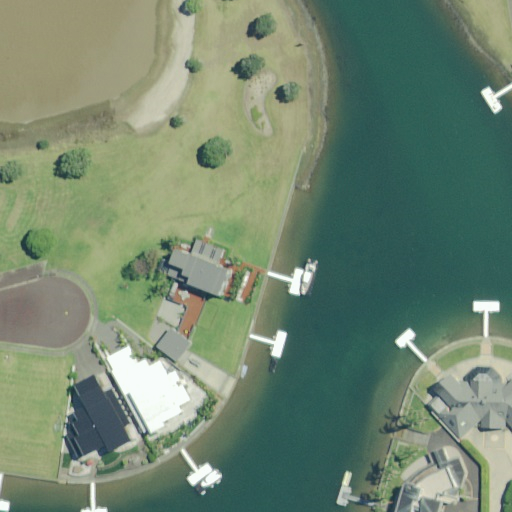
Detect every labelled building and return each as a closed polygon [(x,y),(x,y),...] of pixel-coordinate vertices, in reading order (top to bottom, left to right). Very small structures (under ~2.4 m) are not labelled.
[(227,251),(200,240),(194,255),(181,250),(171,275),(224,296),(234,272),(220,266),(227,251)] [(183,309),(185,305),(166,297),(148,338),(162,345),(160,348),(180,363),(194,344),(180,333),(189,312),(183,309)] [(172,426),(170,422),(187,413),(184,408),(195,402),(178,371),(172,375),(165,361),(154,368),(150,360),(141,364),(131,347),(109,359),(149,433),(155,430),(158,434),(172,426)] [(78,431),(70,436),(84,461),(111,445),(116,453),(137,441),(130,428),(137,424),(113,380),(106,384),(101,375),(80,387),(91,407),(81,412),(84,419),(74,425),(78,431)] [(491,375),(483,375),(477,379),(476,382),(467,382),(467,388),(455,375),(439,389),(458,410),(455,413),(450,408),(441,417),(446,422),(465,440),(477,429),(508,430),(508,423),(511,426),(511,383),(496,383),(497,380),(491,375)] [(446,511),(448,508),(452,505),(466,499),(462,485),(468,484),(469,471),(462,457),(453,460),(448,449),(434,455),(438,464),(434,466),(430,468),(426,470),(423,473),(419,476),(416,479),(413,482),(411,486),(408,490),(406,494),(404,498),(403,502),(402,507),(401,511),(446,511)]
